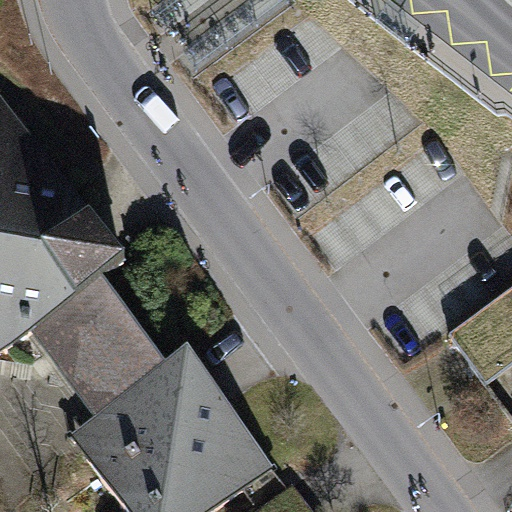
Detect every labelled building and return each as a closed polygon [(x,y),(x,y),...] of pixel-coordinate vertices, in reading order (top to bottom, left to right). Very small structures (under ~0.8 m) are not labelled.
[(210,0),(168,0),(151,13),(166,33),(210,0)] [(288,0),(253,0),(182,53),(197,73),(291,4),(288,0)] [(374,24),(407,50),(422,30),(390,5),(374,24)] [(123,267),(0,99),(0,353),(6,354),(32,335),(101,284),(123,267)] [(32,335),(94,422),(165,371),(101,284),(32,335)] [(511,293),(450,340),(478,377),(511,352),(511,293)] [(94,422),(91,424),(86,460),(124,511),(215,511),(273,470),(188,354),(165,371),(94,422)] [(311,511),(293,487),(258,511),(311,511)]
